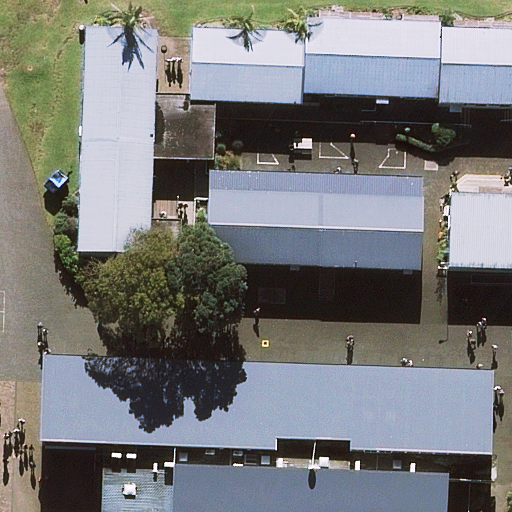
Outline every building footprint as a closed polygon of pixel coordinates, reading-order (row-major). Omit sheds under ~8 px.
[(156,19),(76,18),(75,252),(154,252),(156,19)] [(511,31),(190,29),(189,104),(511,106),(511,31)] [(409,184),(217,183),(216,269),(408,270),(409,184)] [(511,187),(436,187),(436,289),(511,289),(511,187)] [(506,348),(45,345),(45,450),(505,453),(506,348)] [(435,511),(436,466),(88,463),(87,511),(435,511)]
